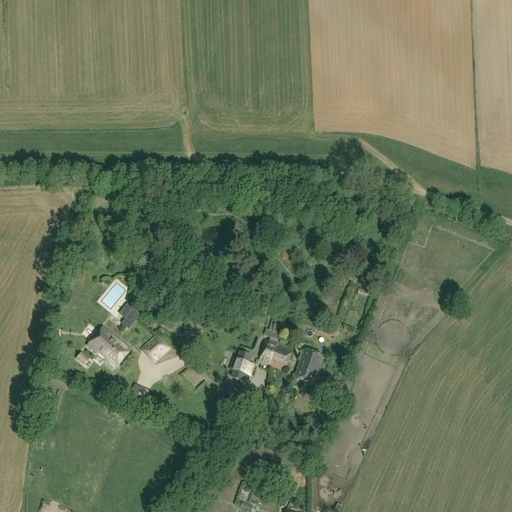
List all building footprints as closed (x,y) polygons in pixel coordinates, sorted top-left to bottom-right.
[(276,322),(273,331),(291,336),(294,327),(276,322)] [(130,349),(102,327),(87,346),(115,368),(130,349)] [(153,364),(170,349),(157,334),(140,349),(153,364)] [(275,353),(278,346),(266,341),(257,361),(268,365),(273,352),(275,353)] [(291,351),(278,346),(275,353),(273,352),(268,365),(283,371),(291,351)] [(303,351),(294,378),(313,385),(323,358),(303,351)] [(233,360),(230,371),(233,372),(230,379),(243,383),(245,377),(251,378),(255,366),(249,364),(252,357),(239,353),(236,361),(233,360)] [(76,359),(84,366),(89,361),(81,354),(76,359)] [(122,375),(123,389),(134,388),(133,374),(122,375)] [(232,397),(236,389),(229,386),(226,395),(232,397)]
